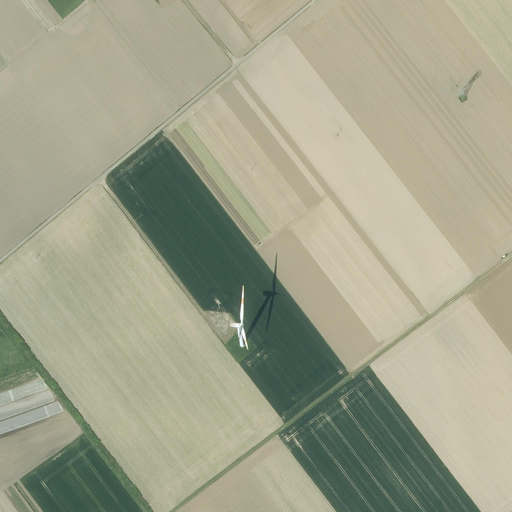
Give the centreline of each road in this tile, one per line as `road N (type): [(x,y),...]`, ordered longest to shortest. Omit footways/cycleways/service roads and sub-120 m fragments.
road 1 (track): [(511,254),(171,511)]
road 2 (track): [(315,0),(0,261)]
road 3 (track): [(221,337),(99,178)]
